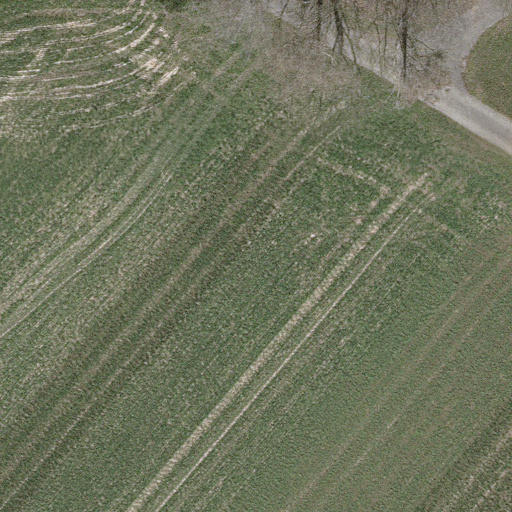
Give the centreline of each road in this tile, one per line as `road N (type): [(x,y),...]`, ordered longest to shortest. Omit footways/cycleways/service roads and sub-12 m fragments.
road 1 (track): [(240,0),(511,146)]
road 2 (track): [(511,7),(409,84)]
